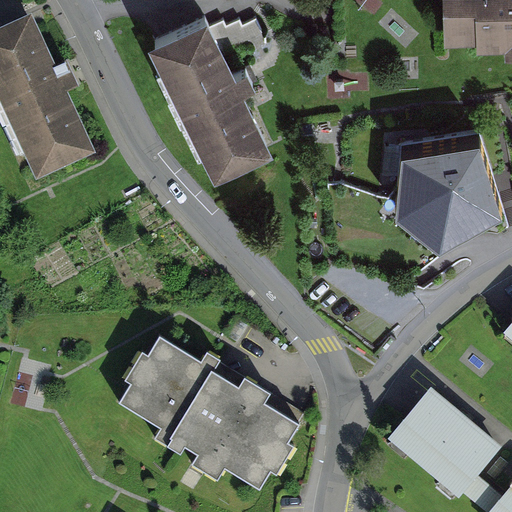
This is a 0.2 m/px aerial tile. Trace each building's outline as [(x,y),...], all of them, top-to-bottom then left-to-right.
[(511,0),(449,0),(451,33),(479,32),(479,38),(511,36),(511,0)] [(203,13),(153,37),(216,168),(266,144),(203,13)] [(29,19),(0,32),(0,92),(37,174),(89,151),(61,90),(72,86),(63,66),(52,70),(29,19)] [(441,235),(498,202),(476,134),(408,145),(402,203),(441,235)] [(238,389),(211,373),(218,361),(204,353),(198,363),(156,338),(145,357),(140,354),(122,382),(128,386),(116,405),(158,430),(152,440),(178,456),(181,450),(194,458),(189,466),(215,483),(223,470),(258,491),(269,473),(276,476),(293,449),(287,445),(298,426),(263,405),(269,396),(243,380),(238,389)] [(429,394),(390,442),(461,500),(500,451),(429,394)] [(511,511),(511,481),(487,511),(511,511)]
